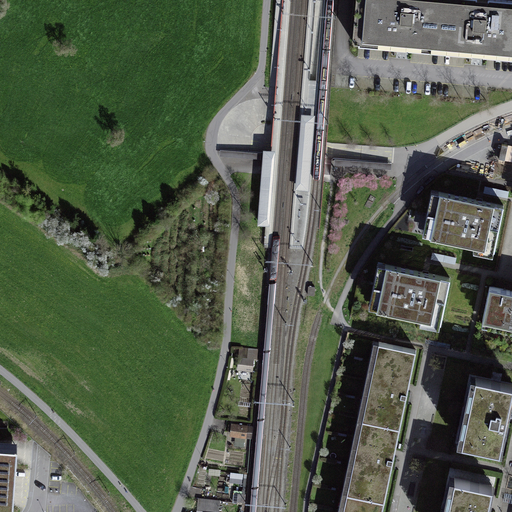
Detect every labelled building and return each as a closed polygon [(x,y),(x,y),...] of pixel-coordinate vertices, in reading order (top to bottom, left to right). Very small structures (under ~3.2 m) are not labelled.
[(397,53),(451,57),(455,0),(363,0),(359,50),(397,53)] [(511,2),(482,0),(455,0),(451,57),(495,61),(511,62),(511,2)] [(301,114),(295,190),(309,191),(315,116),(301,114)] [(220,150),(219,156),(260,159),(261,153),(220,150)] [(260,185),(257,226),(265,226),(269,226),(274,150),(271,150),(263,150),(260,185)] [(334,159),(333,165),(391,170),(391,163),(334,159)] [(501,206),(431,193),(422,236),(472,246),(470,254),(491,258),(501,206)] [(448,279),(377,265),(369,309),(418,318),(417,327),(437,331),(448,279)] [(511,330),(511,292),(483,286),(475,323),(511,330)] [(378,511),(414,353),(374,344),(336,511),(378,511)] [(255,352),(239,350),(237,372),(253,373),(255,352)] [(511,394),(511,384),(476,377),(463,441),(501,449),(511,394)] [(252,428),(232,425),(230,437),(250,441),(252,428)] [(14,511),(19,446),(0,444),(0,511),(14,511)] [(487,511),(493,485),(455,478),(447,511),(487,511)] [(220,511),(222,504),(200,500),(198,511),(220,511)]
